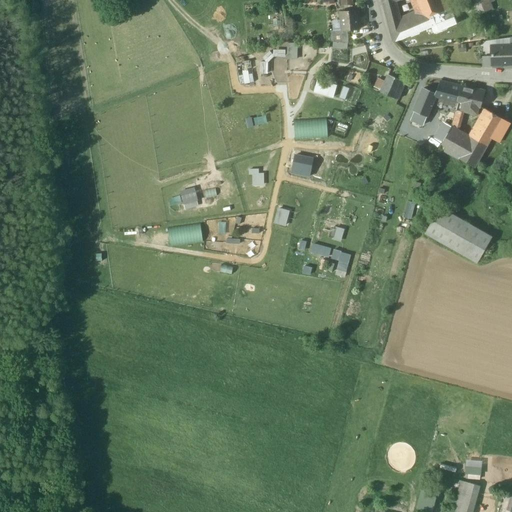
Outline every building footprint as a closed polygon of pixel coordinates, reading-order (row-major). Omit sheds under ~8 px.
[(338,0),(339,9),(349,9),(348,0),(338,0)] [(393,0),(386,0),(383,0),(390,28),(401,25),(399,19),(393,0)] [(437,0),(417,0),(421,7),(422,10),(425,18),(432,16),(442,12),(442,10),(437,0)] [(490,0),(476,0),(481,13),(494,9),(490,0)] [(448,7),(442,10),(442,12),(432,16),(436,24),(446,19),(449,26),(455,23),(448,7)] [(401,25),(390,28),(393,41),(403,39),(433,27),(436,25),(436,24),(432,16),(425,18),(422,10),(420,11),(419,11),(413,13),(415,20),(401,25)] [(359,11),(340,12),(342,30),(348,30),(360,29),(359,11)] [(413,13),(399,19),(401,25),(415,20),(413,13)] [(446,19),(436,24),(436,25),(433,27),(435,32),(449,26),(446,19)] [(348,30),(342,30),(331,31),(331,42),(349,42),(348,30)] [(510,45),(491,46),(492,65),(511,64),(511,56),(511,45),(510,45)] [(389,75),(388,74),(381,91),(398,99),(405,82),(389,75)] [(334,97),(336,85),(318,81),(315,93),(334,97)] [(461,86),(440,81),(435,93),(434,94),(436,95),(433,100),(457,107),(457,106),(459,101),(457,101),(461,87),(461,86)] [(474,90),(461,87),(457,101),(459,101),(457,106),(470,109),(469,111),(470,111),(476,113),(478,106),(480,107),(484,91),(474,89),(474,90)] [(435,93),(423,88),(409,123),(420,130),(433,100),(436,95),(434,94),(435,93)] [(470,109),(457,106),(457,107),(451,127),(457,130),(462,112),(469,114),(470,111),(469,111),(470,109)] [(487,109),(471,138),(482,144),(486,147),(503,118),(487,109)] [(295,122),(296,138),(327,137),(327,120),(295,122)] [(444,123),(439,133),(445,138),(451,127),(444,123)] [(457,130),(451,127),(445,138),(443,141),(463,152),(471,138),(457,130)] [(482,144),(471,138),(463,152),(474,159),(482,144)] [(463,152),(443,141),(442,144),(447,146),(444,151),(474,167),(486,147),(482,144),(474,159),(463,152)] [(309,177),(313,158),(295,155),(291,173),(309,177)] [(264,185),(263,173),(260,173),(260,170),(249,170),(249,174),(253,174),(253,185),(264,185)] [(181,194),(186,208),(197,204),(192,190),(181,194)] [(409,202),(404,217),(412,219),(416,204),(409,202)] [(278,208),(274,222),(286,225),(290,211),(278,208)] [(440,208),(426,233),(478,262),(492,237),(440,208)] [(170,246),(202,241),(200,225),(168,229),(170,246)] [(337,228),(334,239),(340,241),(344,229),(337,228)] [(330,248),(314,244),(312,252),(328,257),(330,248)] [(351,254),(334,250),(332,258),(340,261),(336,274),(345,277),(351,254)] [(230,273),(232,269),(222,264),(220,269),(230,273)] [(480,478),(480,460),(465,460),(465,478),(480,478)] [(470,511),(478,486),(455,480),(445,511),(470,511)]
